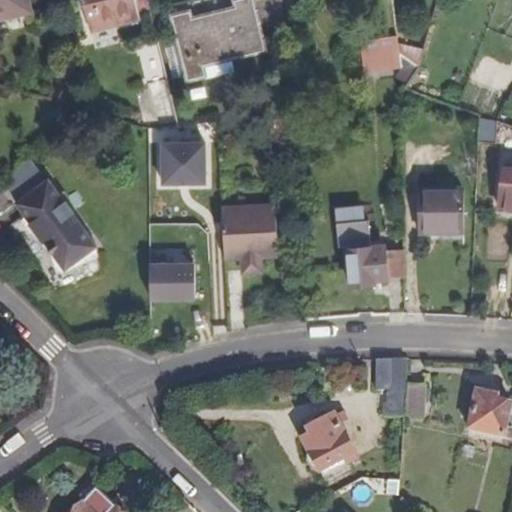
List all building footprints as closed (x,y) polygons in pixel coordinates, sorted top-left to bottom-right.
[(0,0),(0,18),(34,11),(30,0),(0,0)] [(139,17),(135,0),(83,0),(90,29),(139,17)] [(265,51),(254,0),(238,0),(236,1),(239,12),(195,21),(192,10),(174,13),(188,77),(206,74),(206,77),(235,71),(233,57),(265,51)] [(381,0),(386,38),(400,37),(395,0),(381,0)] [(362,42),(365,71),(404,66),(402,54),(401,43),(400,37),(386,38),(362,42)] [(402,54),(420,68),(425,49),(401,43),(402,54)] [(402,54),(404,66),(395,77),(408,87),(420,68),(402,54)] [(76,73),(83,72),(80,59),(73,62),(76,73)] [(497,140),(499,122),(483,116),(481,141),(497,140)] [(287,154),(284,117),(267,118),(270,155),(287,154)] [(222,135),(224,148),(233,146),(231,134),(222,135)] [(164,184),(206,184),(207,144),(164,144),(164,184)] [(30,157),(8,180),(22,199),(48,181),(30,157)] [(511,210),(511,168),(504,168),(501,210),(511,210)] [(48,181),(22,199),(17,203),(64,270),(95,248),(48,181)] [(464,231),(464,190),(419,189),(418,230),(464,231)] [(275,203),(222,207),(224,259),(241,259),(242,270),(246,273),(260,273),(263,268),(263,256),(279,255),(275,203)] [(337,207),(338,222),(365,220),(364,205),(337,207)] [(375,277),(387,277),(386,250),(386,245),(373,246),(371,219),(365,220),(338,222),(340,246),(349,246),(349,248),(348,248),(351,285),(376,283),(375,277)] [(387,277),(406,277),(406,251),(386,250),(387,277)] [(195,297),(195,263),(151,263),(151,297),(164,297),(164,295),(180,295),(180,297),(195,297)] [(402,417),(405,359),(376,359),(374,390),(382,390),(383,384),(388,384),(388,391),(386,391),(381,403),(380,417),(402,417)] [(403,415),(422,417),(423,385),(405,384),(403,415)] [(494,400),(495,395),(476,392),(468,428),(502,435),(503,438),(510,439),(511,431),(511,429),(504,428),(509,403),(494,400)] [(311,469),(320,471),(346,457),(354,452),(333,413),(306,428),(309,433),(301,438),(308,452),(306,460),(311,469)] [(346,457),(320,471),(326,482),(352,468),(346,457)] [(398,494),(398,480),(386,479),(385,493),(398,494)] [(120,511),(95,487),(71,511),(120,511)]
